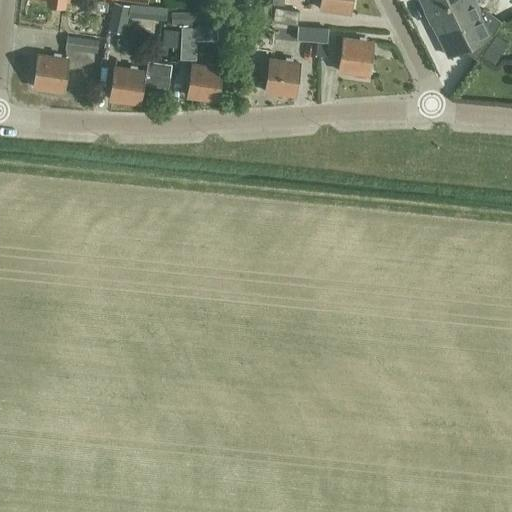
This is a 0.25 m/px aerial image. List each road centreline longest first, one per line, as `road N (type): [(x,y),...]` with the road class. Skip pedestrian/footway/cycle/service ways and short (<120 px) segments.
road 1 (residential): [(0,116),(119,128),(439,112)]
road 2 (residential): [(390,0),(439,112)]
